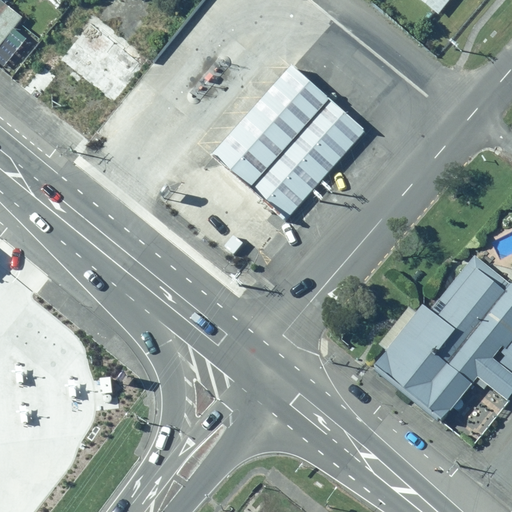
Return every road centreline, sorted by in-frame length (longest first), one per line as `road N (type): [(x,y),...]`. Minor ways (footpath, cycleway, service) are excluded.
road 1 (unclassified): [(511,68),(257,368)]
road 2 (trunk): [(139,511),(171,419),(171,369),(163,344),(88,233)]
road 3 (trunk): [(257,368),(428,511)]
road 4 (trunk): [(88,233),(257,368)]
road 5 (trunk): [(257,368),(152,511)]
